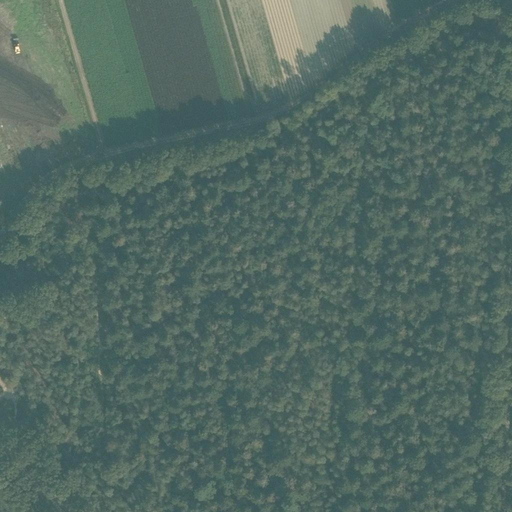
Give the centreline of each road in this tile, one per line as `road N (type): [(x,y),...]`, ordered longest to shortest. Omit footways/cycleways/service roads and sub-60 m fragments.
road 1 (track): [(464,0),(258,118),(122,153)]
road 2 (unclassified): [(0,234),(49,172),(122,153)]
